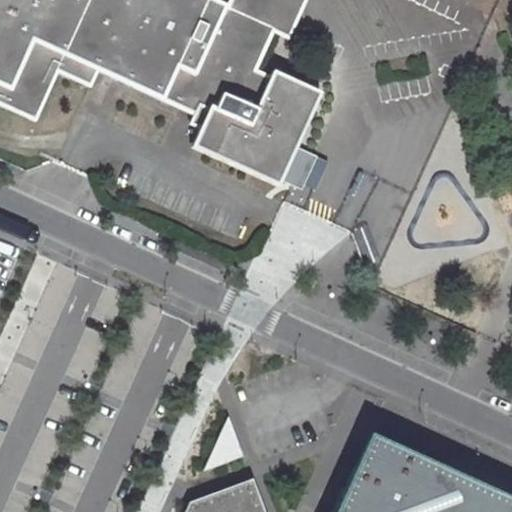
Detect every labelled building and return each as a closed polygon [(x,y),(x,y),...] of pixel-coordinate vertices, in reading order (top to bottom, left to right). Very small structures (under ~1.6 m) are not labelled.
[(0,0),(0,108),(25,120),(46,72),(79,87),(89,65),(186,110),(182,120),(192,124),(183,144),(268,181),(274,170),(292,179),(304,151),(286,143),(310,89),(263,68),(261,75),(246,68),(276,0),(0,0)] [(386,282),(495,242),(456,133),(374,162),(394,218),(367,227),(386,282)] [(0,239),(0,296),(21,248),(0,239)] [(229,428),(221,425),(204,466),(212,469),(235,461),(239,453),(229,428)] [(262,511),(251,482),(188,506),(184,511),(511,511),(473,494),(476,484),(472,481),(470,476),(453,469),(448,471),(420,459),(417,466),(404,460),(397,475),(390,471),(376,477),(372,484),(358,478),(352,490),(344,487),(333,511),(262,511)]
